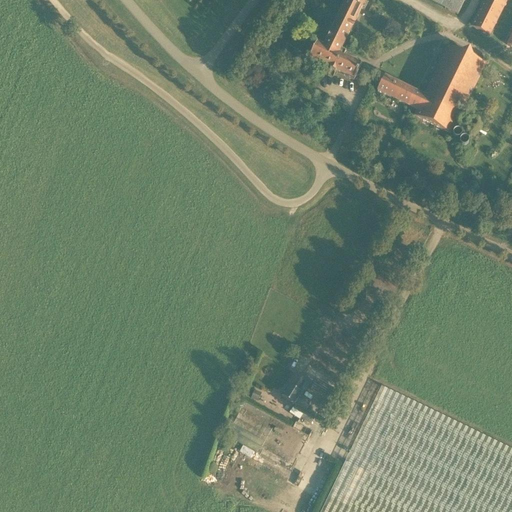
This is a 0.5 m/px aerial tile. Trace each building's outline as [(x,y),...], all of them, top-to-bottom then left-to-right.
[(346,54),(341,52),(365,0),(346,0),(323,48),(316,44),(315,48),(312,46),(308,55),(311,56),(309,59),(330,69),(330,71),(335,74),(336,72),(354,81),(361,66),(344,58),(346,54)] [(425,0),(458,16),(465,0),(425,0)] [(511,48),(511,0),(485,0),(471,28),(490,37),(507,0),(511,0),(511,34),(507,45),(511,48)] [(414,117),(451,135),(485,65),(449,47),(424,97),(384,78),(377,92),(417,112),(414,117)] [(281,398),(294,406),(289,414),(300,421),(305,413),(311,404),(301,398),(309,384),(296,375),(289,386),(281,398)] [(317,379),(310,390),(327,400),(334,389),(317,379)] [(344,466),(321,511),(511,511),(511,450),(382,387),(344,466)] [(254,391),(251,399),(258,402),(261,394),(254,391)] [(274,474),(273,479),(284,483),(285,478),(274,474)]
